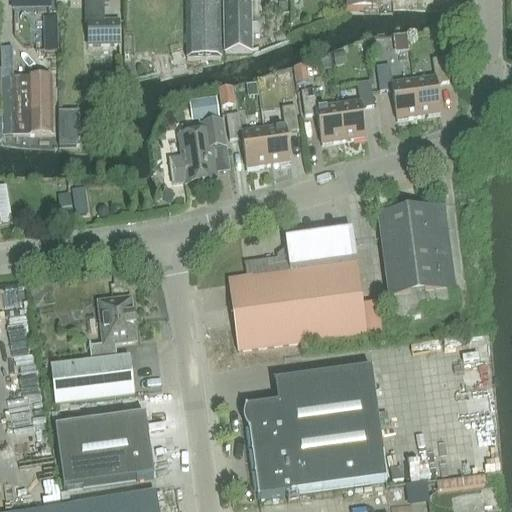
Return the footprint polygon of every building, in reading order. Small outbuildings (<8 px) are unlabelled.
[(134,0),(135,20),(142,20),(142,47),(169,47),(167,0),(134,0)] [(185,0),(186,61),(220,61),(219,0),(185,0)] [(223,0),(224,55),(250,55),(249,0),(223,0)] [(379,0),(346,0),(347,10),(380,10),(379,0)] [(118,22),(86,23),(86,48),(120,47),(118,22)] [(395,37),(397,54),(409,53),(407,36),(395,37)] [(435,81),(413,84),(418,121),(441,118),(436,87),(449,86),(445,61),(432,62),(435,81)] [(418,121),(413,84),(392,87),(389,68),(376,70),(380,95),(392,94),(396,124),(418,121)] [(295,88),(308,85),(306,69),(293,71),(295,88)] [(52,83),(11,83),(12,139),(29,139),(29,138),(53,138),(52,83)] [(359,105),(338,108),(343,145),(365,142),(361,111),(373,110),(370,85),(357,87),(359,105)] [(218,92),(220,109),(221,109),(222,116),(234,115),(233,108),(231,90),(218,92)] [(343,145),(338,108),(317,111),(314,93),(301,95),(304,119),(317,118),(321,148),(343,145)] [(213,98),(188,101),(192,121),(216,117),(213,98)] [(284,130),(263,132),(268,169),(290,166),(286,136),(298,134),(295,109),(282,111),(284,130)] [(268,169),(263,132),(242,136),(239,117),(226,119),(229,144),(242,142),(246,172),(268,169)] [(178,139),(181,159),(168,161),(172,188),(185,186),(185,188),(217,183),(212,152),(225,150),(222,125),(202,127),(203,135),(178,139)] [(448,305),(446,295),(436,219),(446,217),(445,209),(378,218),(389,302),(390,319),(406,317),(407,322),(421,320),(420,315),(419,309),(448,305)] [(276,257),(276,261),(245,265),(247,281),(229,284),(239,355),(302,346),(302,348),(365,339),(355,266),(350,237),(286,245),(287,251),(282,252),(276,257)] [(50,369),(55,409),(134,399),(129,360),(116,361),(115,347),(134,345),(134,346),(136,345),(131,301),(97,305),(97,307),(98,307),(102,348),(90,349),(90,346),(88,346),(91,364),(50,369)] [(436,346),(436,363),(468,363),(468,345),(436,346)] [(258,502),(386,484),(370,371),(274,384),(277,407),(245,412),(258,502)] [(135,483),(136,483),(153,480),(150,455),(150,454),(145,419),(54,431),(62,493),(135,483)] [(484,478),(436,484),(437,493),(485,487),(484,478)] [(157,511),(154,495),(62,510),(51,511),(157,511)]
